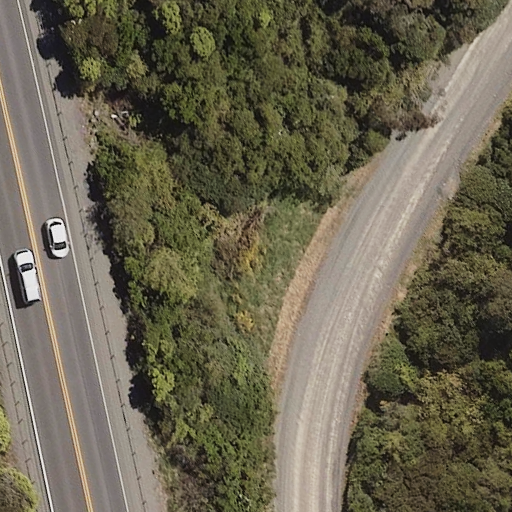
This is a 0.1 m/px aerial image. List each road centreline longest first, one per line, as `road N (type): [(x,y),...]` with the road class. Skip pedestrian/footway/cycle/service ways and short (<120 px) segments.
road 1 (unclassified): [(309,511),(316,402),(353,294),(419,159),(511,0)]
road 2 (trunk): [(90,511),(0,93)]
